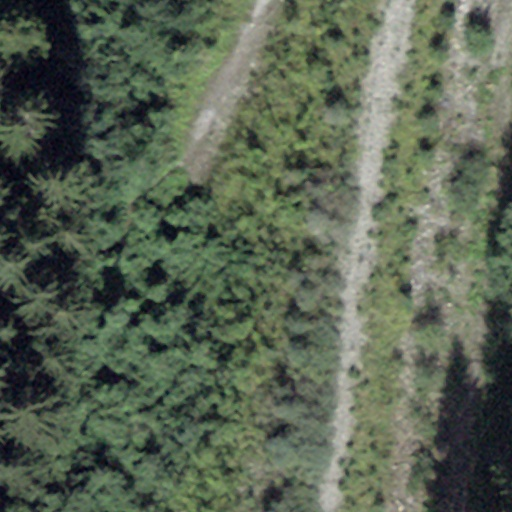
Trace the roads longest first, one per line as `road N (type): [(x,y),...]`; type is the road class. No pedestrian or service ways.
road 1 (track): [(399,0),(321,511)]
road 2 (track): [(259,0),(188,147),(0,280)]
